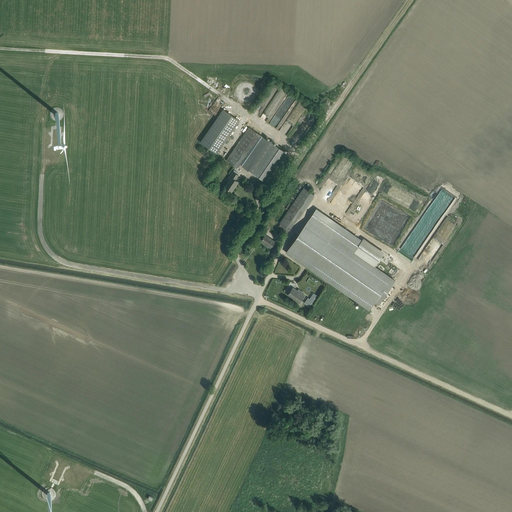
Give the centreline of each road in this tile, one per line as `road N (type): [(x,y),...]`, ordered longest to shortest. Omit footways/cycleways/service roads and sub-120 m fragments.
road 1 (unclassified): [(257,299),(235,244),(389,23)]
road 2 (unclassified): [(511,414),(257,299)]
road 3 (unclassified): [(155,511),(257,299)]
